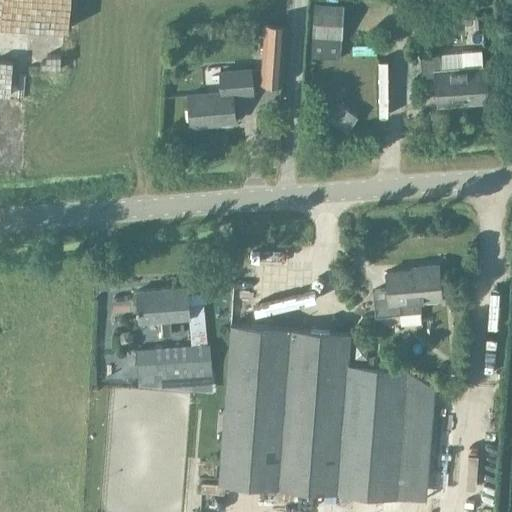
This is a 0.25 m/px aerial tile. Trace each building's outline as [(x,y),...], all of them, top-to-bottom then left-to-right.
[(343,5),(315,3),(311,57),(339,59),(343,5)] [(261,82),(283,84),(287,24),(265,22),(261,82)] [(462,65),(482,62),(480,48),(460,51),(462,65)] [(418,56),(420,82),(434,81),(436,105),(487,101),(484,67),(439,70),(438,54),(418,56)] [(251,69),(222,71),(223,84),(219,84),(219,93),(187,95),(189,126),(234,123),(232,94),(253,92),(251,69)] [(359,116),(339,102),(329,117),(348,131),(359,116)] [(422,314),(421,301),(441,300),(438,265),(418,267),(418,269),(388,272),(389,290),(372,292),(374,318),(422,314)] [(136,292),(139,323),(188,319),(186,288),(136,292)] [(232,325),(225,404),(219,484),(396,498),(407,369),(346,364),(349,335),(232,325)] [(209,344),(137,350),(140,384),(205,390),(203,371),(211,370),(209,344)]
